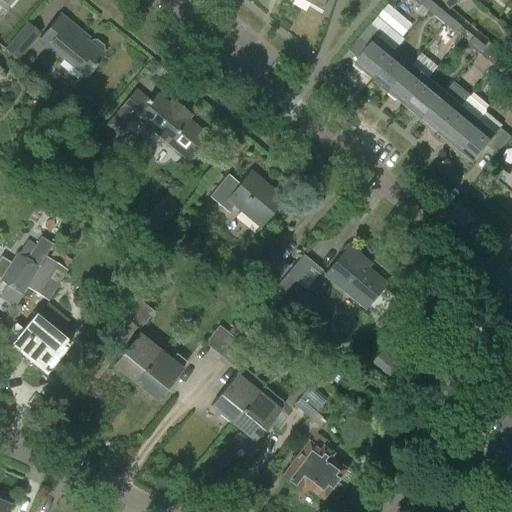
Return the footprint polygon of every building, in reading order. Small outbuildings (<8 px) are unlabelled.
[(0,0),(0,5),(4,8),(10,0),(0,0)] [(300,0),(321,12),(323,0),(300,0)] [(442,0),(449,9),(462,0),(442,0)] [(435,16),(445,25),(451,18),(441,10),(435,16)] [(84,34),(60,13),(39,38),(82,75),(101,52),(99,50),(102,48),(101,44),(95,39),(91,39),(89,42),(82,36),(84,34)] [(380,17),(373,24),(397,46),(403,39),(380,17)] [(451,18),(445,25),(455,33),(461,26),(451,18)] [(4,49),(18,61),(40,34),(26,22),(4,49)] [(474,37),(469,44),(479,53),(485,46),(474,37)] [(364,70),(372,77),(393,51),(377,38),(359,60),(354,66),(361,71),(360,72),(361,73),(364,70)] [(485,46),(479,53),(495,66),(504,55),(489,42),(485,46)] [(380,88),(387,94),(410,65),(393,51),(372,77),(383,85),(380,88)] [(504,55),(495,66),(508,76),(511,71),(511,61),(510,60),(504,55)] [(397,97),(406,104),(427,79),(410,65),(387,94),(395,101),(397,97)] [(413,116),(420,121),(443,92),(427,79),(406,104),(416,113),(413,116)] [(443,92),(420,121),(428,128),(430,125),(439,132),(460,106),(468,96),(452,82),(443,92)] [(501,92),(511,101),(511,99),(511,89),(507,85),(501,92)] [(121,113),(134,123),(137,120),(189,162),(208,139),(186,120),(189,116),(172,101),(168,105),(155,95),(149,103),(138,93),(121,113)] [(460,106),(439,132),(449,140),(447,144),(452,148),(485,109),(468,96),(460,106)] [(82,116),(93,124),(102,111),(92,103),(82,116)] [(485,109),(452,148),(461,156),(464,153),(474,161),(486,146),(498,155),(511,138),(511,135),(502,127),(503,125),(485,109)] [(504,170),(497,181),(511,193),(511,170),(509,174),(504,170)] [(227,175),(208,197),(227,214),(234,206),(259,227),(282,200),(249,173),(239,185),(227,175)] [(165,202),(147,226),(157,234),(175,210),(165,202)] [(0,281),(5,285),(0,294),(0,299),(14,307),(25,288),(38,267),(52,245),(39,237),(35,245),(24,239),(15,253),(0,277),(0,281)] [(324,275),(365,308),(384,285),(365,269),(369,264),(348,247),(324,275)] [(296,283),(305,291),(322,271),(302,255),(285,274),(296,283)] [(38,267),(25,288),(46,301),(66,270),(45,257),(38,267)] [(121,317),(138,331),(153,312),(136,298),(121,317)] [(11,344),(11,345),(21,354),(18,357),(27,365),(30,362),(44,373),(45,372),(52,378),(63,365),(56,359),(68,344),(56,333),(66,321),(45,304),(23,331),(15,325),(4,338),(11,344)] [(246,325),(239,319),(229,331),(236,337),(246,325)] [(204,344),(220,357),(235,339),(218,326),(204,344)] [(112,365),(133,383),(159,352),(137,334),(112,365)] [(210,406),(230,423),(265,381),(243,363),(252,353),(235,339),(220,357),(238,372),(210,406)] [(159,352),(133,383),(155,401),(181,370),(179,368),(184,361),(174,353),(169,360),(159,352)] [(374,362),(391,377),(400,367),(383,352),(374,362)] [(265,381),(230,423),(254,442),(282,407),(282,402),(273,395),(276,390),(266,382),(265,381)] [(309,419),(325,403),(308,388),(293,405),(309,419)] [(486,432),(511,454),(511,400),(504,393),(476,424),(486,432)] [(343,470),(327,458),(330,454),(321,448),(325,442),(314,434),(282,475),(298,487),(300,484),(329,507),(342,489),(333,482),(343,470)] [(0,511),(5,511),(9,505),(0,501),(0,511)]
